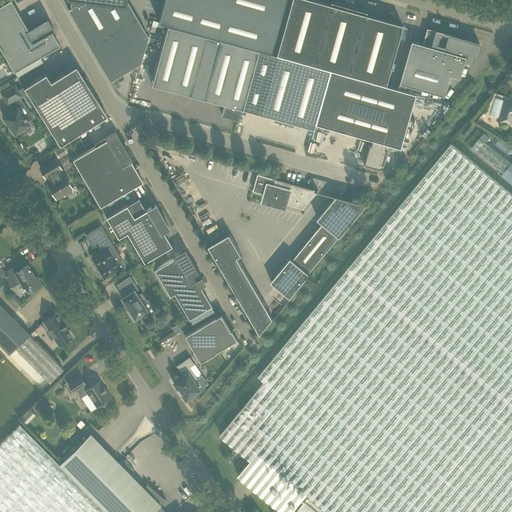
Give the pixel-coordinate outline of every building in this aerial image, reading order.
[(59,45),(53,34),(51,31),(54,30),(47,18),(28,29),(10,0),(8,0),(0,4),(0,47),(14,71),(59,45)] [(70,0),(70,2),(71,6),(67,8),(109,80),(138,63),(147,35),(126,0),(70,0)] [(270,53),(284,0),(164,0),(158,21),(167,24),(258,49),(270,53)] [(284,0),(270,52),(274,53),(289,0),(284,0)] [(385,85),(402,25),(364,14),(365,12),(331,2),(331,5),(314,0),(291,0),(276,54),(329,69),(385,85)] [(258,49),(167,24),(151,84),(224,104),(222,114),(237,118),(240,108),(242,109),(258,49)] [(411,41),(400,82),(443,94),(448,74),(459,77),(464,59),(470,61),(472,54),(476,55),(479,43),(464,39),(463,41),(456,39),(457,37),(427,28),(422,44),(411,41)] [(258,49),(242,109),(255,112),(274,118),(274,120),(293,126),(293,123),(313,128),(314,123),(329,69),(276,54),(270,53),(258,49)] [(45,74),(23,87),(27,93),(60,145),(106,115),(93,93),(72,67),(50,81),(45,74)] [(385,85),(329,69),(314,123),(372,139),(370,144),(369,144),(363,163),(380,168),(386,149),(384,148),(385,143),(399,147),(415,93),(385,85)] [(8,82),(0,86),(0,91),(1,93),(11,87),(8,82)] [(1,93),(7,104),(9,103),(20,97),(27,93),(23,87),(18,91),(15,85),(11,87),(1,93)] [(13,110),(3,117),(7,123),(6,123),(10,128),(11,128),(15,134),(22,128),(23,130),(30,126),(29,124),(29,123),(28,122),(34,117),(20,97),(9,103),(13,110)] [(511,98),(508,98),(501,121),(511,123),(511,98)] [(132,160),(115,132),(105,138),(106,139),(72,159),(100,206),(106,203),(143,181),(130,161),(132,160)] [(483,133),(479,137),(486,142),(489,138),(483,133)] [(509,153),(511,147),(498,139),(495,144),(509,153)] [(511,511),(511,192),(451,142),(258,375),(264,379),(220,434),(250,459),(237,475),(281,511),(324,511),(307,498),(296,511),(294,509),(306,494),(328,511),(511,511)] [(327,147),(311,145),(310,152),(326,154),(327,147)] [(49,182),(48,183),(56,198),(64,193),(65,195),(71,191),(70,189),(72,189),(63,174),(62,175),(59,169),(60,169),(54,159),(39,167),(45,177),(46,177),(49,182)] [(511,162),(501,177),(511,185),(511,162)] [(318,191),(318,190),(272,178),(258,174),(254,191),(266,194),(264,201),(284,207),(285,203),(303,208),(317,191),(318,191)] [(340,237),(366,205),(368,205),(335,195),(335,196),(336,196),(317,219),(322,223),(293,259),(291,258),(271,282),(290,297),(310,274),(309,273),(339,236),(340,237)] [(106,203),(100,206),(106,217),(112,213),(108,206),(106,203)] [(133,217),(126,205),(112,213),(106,217),(118,238),(126,232),(144,262),(171,246),(163,232),(169,228),(155,204),(133,217)] [(85,235),(93,247),(107,238),(100,226),(85,235)] [(241,255),(229,234),(209,246),(221,267),(260,334),(273,318),(237,257),(241,255)] [(109,246),(91,257),(104,278),(123,265),(118,257),(110,245),(109,246)] [(174,293),(189,319),(211,306),(200,286),(204,283),(201,277),(201,276),(199,277),(184,251),(154,269),(169,296),(174,293)] [(15,272),(6,277),(12,286),(20,281),(23,288),(25,287),(28,292),(41,284),(36,277),(35,278),(27,265),(21,268),(20,267),(14,270),(15,272)] [(128,312),(134,321),(139,318),(138,316),(147,310),(142,303),(146,300),(141,292),(137,295),(134,290),(136,289),(129,277),(118,284),(125,295),(121,298),(129,311),(128,312)] [(0,304),(0,344),(9,353),(29,333),(0,304)] [(53,337),(58,345),(63,342),(64,343),(70,340),(69,338),(72,337),(67,330),(68,330),(61,319),(61,320),(57,313),(43,321),(48,329),(46,331),(51,339),(53,337)] [(199,362),(238,340),(232,330),(231,331),(222,315),(215,318),(184,336),(199,362)] [(184,321),(177,325),(180,330),(187,326),(184,321)] [(29,335),(15,348),(49,383),(62,369),(29,335)] [(173,382),(185,399),(199,389),(193,380),(196,378),(188,368),(194,364),(189,357),(176,366),(181,373),(181,372),(183,375),(173,382)] [(81,397),(87,393),(96,407),(110,397),(98,380),(87,388),(84,384),(85,383),(80,377),(68,385),(72,392),(76,390),(81,397)] [(38,409),(46,411),(49,401),(41,399),(38,409)] [(152,511),(160,504),(90,433),(58,464),(19,424),(0,443),(0,511),(152,511)]
